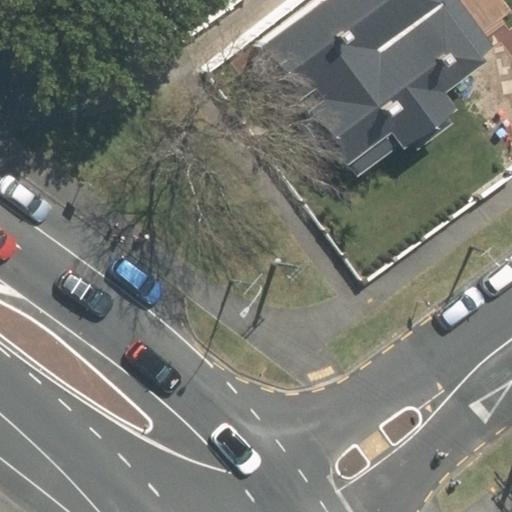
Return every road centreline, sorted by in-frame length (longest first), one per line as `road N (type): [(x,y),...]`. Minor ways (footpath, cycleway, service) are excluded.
road 1 (secondary): [(0,248),(181,383),(263,467),(290,508)]
road 2 (residential): [(511,341),(290,508)]
road 3 (secondary): [(154,511),(0,388)]
